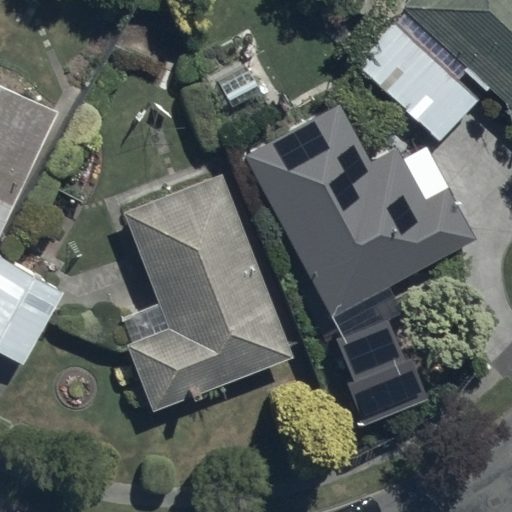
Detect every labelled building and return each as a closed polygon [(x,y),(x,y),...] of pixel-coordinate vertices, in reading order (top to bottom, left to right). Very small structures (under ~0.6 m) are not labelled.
[(511,0),(399,0),(511,107),(511,0)] [(454,90),(383,24),(350,59),(421,125),(454,90)] [(0,181),(38,113),(0,91),(0,181)] [(313,299),(440,232),(412,179),(400,186),(379,147),(348,163),(317,105),(233,149),(313,299)] [(267,340),(195,168),(109,204),(148,298),(106,315),(138,393),(267,340)] [(40,291),(0,268),(0,353),(4,356),(40,291)] [(375,305),(322,328),(341,371),(393,349),(375,305)]
